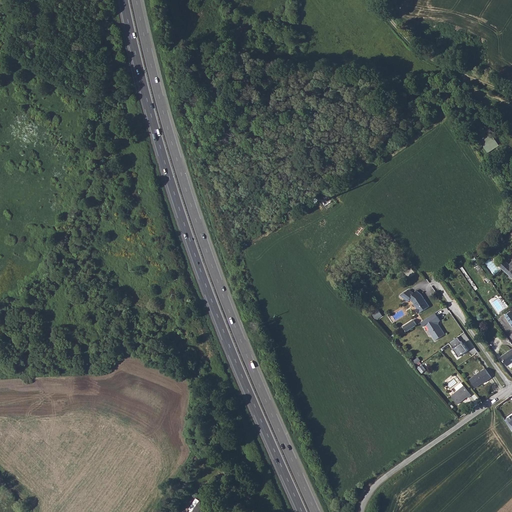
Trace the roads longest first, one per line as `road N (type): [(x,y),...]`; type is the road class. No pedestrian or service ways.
road 1 (trunk): [(315,511),(201,236),(136,0)]
road 2 (trunk): [(124,0),(184,225),(302,511)]
road 3 (unclassified): [(511,388),(377,483),(361,511)]
road 4 (unknown): [(511,388),(437,283)]
road 5 (track): [(373,0),(426,58),(461,72),(465,82)]
